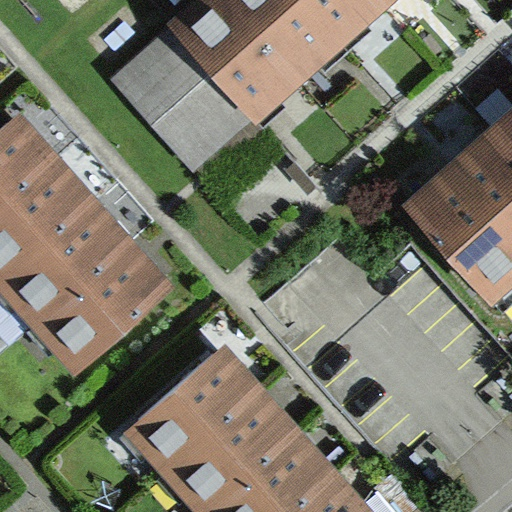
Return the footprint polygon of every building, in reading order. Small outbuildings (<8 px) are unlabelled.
[(257,108),(298,75),(231,0),(182,0),(171,10),(176,15),(256,106),(257,108)] [(308,0),(231,0),(298,75),(341,38),(308,0)] [(308,0),(341,38),(385,0),(308,0)] [(194,160),(256,106),(176,15),(114,70),(194,160)] [(511,94),(490,114),(511,139),(511,94)] [(0,136),(0,216),(67,158),(28,113),(0,136)] [(447,150),(511,222),(511,139),(490,114),(447,150)] [(511,272),(511,222),(447,150),(402,190),(491,291),(511,272)] [(104,200),(67,158),(0,216),(0,284),(3,288),(104,200)] [(3,288),(41,330),(141,242),(104,200),(3,288)] [(179,286),(141,242),(41,330),(79,374),(179,286)] [(128,434),(168,479),(268,391),(229,346),(128,434)] [(215,511),(305,433),(268,391),(168,479),(197,511),(215,511)] [(215,511),(300,511),(342,476),(305,433),(215,511)] [(374,511),(342,476),(300,511),(374,511)]
